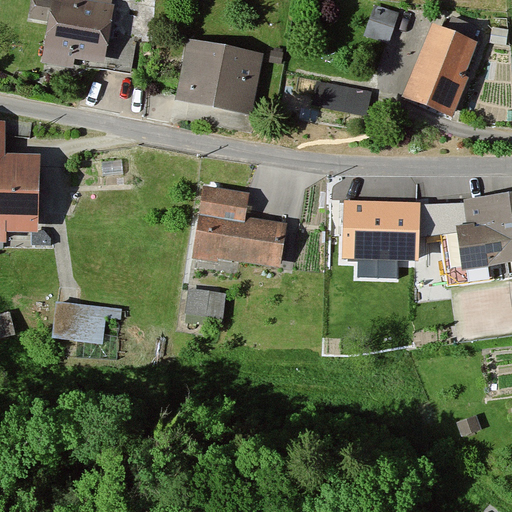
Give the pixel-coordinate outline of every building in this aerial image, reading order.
[(82,0),(81,7),(45,1),(33,67),(63,72),(65,63),(99,69),(111,0),(82,0)] [(392,20),(367,11),(355,41),(380,51),(392,20)] [(473,47),(422,28),(394,102),(445,121),(473,47)] [(255,60),(178,45),(166,103),(243,119),(255,60)] [(328,81),(326,105),(367,108),(368,84),(328,81)] [(0,236),(27,237),(29,161),(0,160),(0,236)] [(245,197),(197,191),(188,259),(273,270),(279,226),(242,221),(245,197)] [(511,200),(460,207),(464,234),(446,236),(451,277),(511,268),(511,200)] [(418,205),(346,203),(344,257),(417,259),(418,205)] [(215,297),(183,294),(181,316),(213,320),(215,297)]
